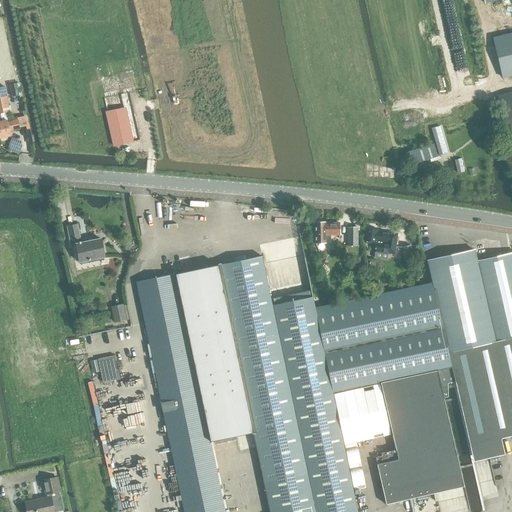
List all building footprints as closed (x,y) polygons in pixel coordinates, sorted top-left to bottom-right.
[(507,35),(493,38),(502,77),(511,74),(511,26),(505,28),(507,35)] [(125,70),(116,73),(117,82),(127,79),(125,70)] [(0,87),(0,138),(11,136),(10,131),(19,129),(19,128),(26,126),(27,126),(25,116),(17,118),(17,119),(8,121),(7,120),(3,120),(2,114),(10,112),(5,86),(0,87)] [(125,107),(133,142),(141,140),(128,91),(121,92),(122,94),(125,107)] [(122,94),(102,98),(105,112),(107,111),(124,108),(125,107),(122,94)] [(124,108),(107,111),(115,145),(131,142),(124,108)] [(500,152),(499,153),(502,164),(503,163),(504,163),(511,161),(511,129),(502,132),(507,151),(501,152),(500,152)] [(439,140),(434,142),(434,144),(437,154),(442,152),(439,140)] [(434,144),(404,153),(408,166),(438,157),(437,154),(434,144)] [(315,243),(325,243),(331,243),(331,236),(340,235),(340,222),(314,222),(315,243)] [(81,243),(77,225),(67,227),(71,245),(76,244),(80,262),(105,257),(101,239),(81,243)] [(358,227),(347,227),(347,246),(358,246),(358,227)] [(394,255),(396,235),(391,235),(392,233),(378,232),(378,231),(366,229),(364,241),(376,242),(375,253),(375,257),(384,258),(384,253),(394,255)] [(411,245),(402,247),(405,261),(414,259),(411,245)] [(262,256),(219,265),(221,275),(236,348),(253,432),(270,511),(357,511),(332,392),(380,382),(392,436),(398,459),(376,464),(386,504),(462,488),(444,399),(447,399),(448,399),(448,388),(448,385),(455,383),(470,446),(511,436),(511,253),(477,261),(474,250),(427,260),(428,265),(431,275),(432,282),(426,284),(315,308),(312,297),(272,305),(262,256)] [(219,265),(175,274),(193,357),(236,348),(221,275),(219,265)] [(175,274),(136,282),(184,511),(225,511),(210,441),(193,357),(175,274)] [(114,322),(126,320),(123,305),(111,307),(114,322)] [(236,348),(193,357),(210,441),(210,442),(253,432),(236,348)] [(115,355),(97,359),(103,382),(120,378),(115,355)] [(46,494),(60,491),(57,477),(43,480),(46,494)] [(54,511),(51,497),(26,502),(27,511),(54,511)]
